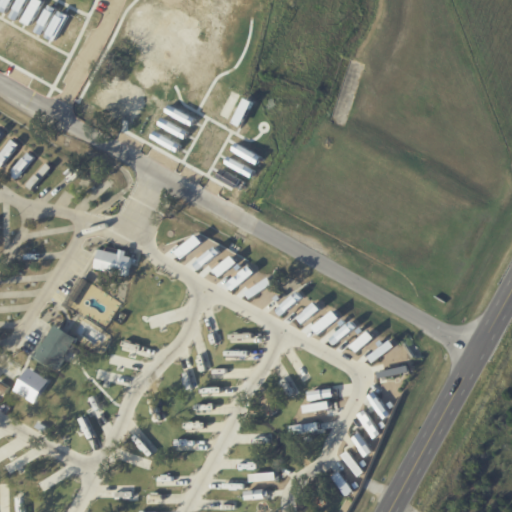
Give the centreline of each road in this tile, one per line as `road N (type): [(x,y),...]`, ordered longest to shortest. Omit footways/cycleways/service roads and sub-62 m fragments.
road 1 (residential): [(478,353),(0,84)]
road 2 (secondary): [(511,291),(389,511)]
